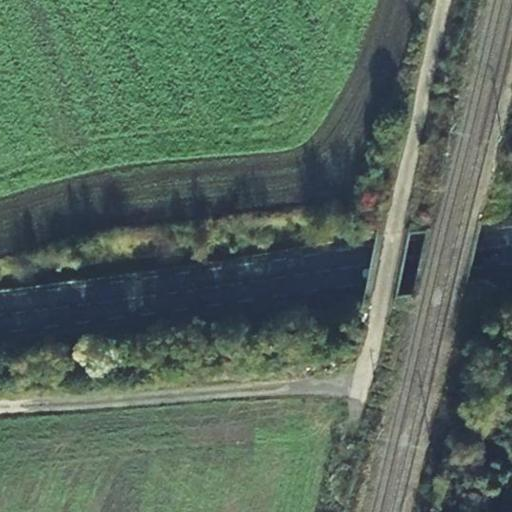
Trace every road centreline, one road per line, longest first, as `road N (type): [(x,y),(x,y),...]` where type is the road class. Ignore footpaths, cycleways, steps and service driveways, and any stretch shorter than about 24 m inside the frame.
road 1 (secondary): [(0,315),(511,246)]
road 2 (track): [(445,0),(366,385)]
road 3 (track): [(0,409),(366,385)]
